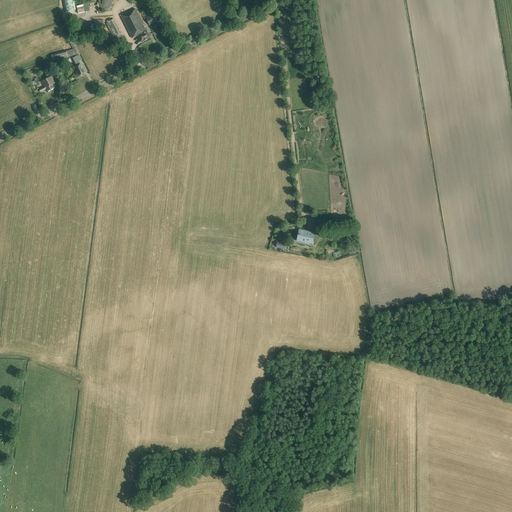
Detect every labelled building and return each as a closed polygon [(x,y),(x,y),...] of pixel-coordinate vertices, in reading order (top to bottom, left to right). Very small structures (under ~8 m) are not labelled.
[(82,0),(84,11),(89,10),(88,3),(95,2),(94,0),(82,0)] [(99,0),(99,1),(99,6),(103,10),(108,9),(112,5),(111,0),(99,0)] [(135,9),(121,16),(132,39),(138,36),(141,43),(150,38),(147,31),(146,31),(135,9)] [(167,27),(160,12),(148,18),(152,24),(157,22),(161,30),(167,27)] [(103,20),(94,21),(95,30),(103,29),(103,20)] [(108,22),(112,30),(115,36),(120,33),(113,20),(108,22)] [(74,42),(70,44),(73,50),(52,55),(53,62),(75,56),(80,53),(74,42)] [(80,53),(75,56),(75,57),(73,58),(76,65),(75,66),(79,76),(85,73),(79,61),(82,60),(79,55),(80,55),(80,53)] [(52,76),(42,81),(45,87),(43,89),(42,87),(39,89),(40,92),(44,91),(46,89),(47,92),(54,88),(52,85),(55,83),(52,76)] [(299,229),(296,241),(313,245),(315,233),(299,229)] [(287,248),(285,247),(286,244),(277,242),(276,248),(284,250),(286,250),(287,248)]
